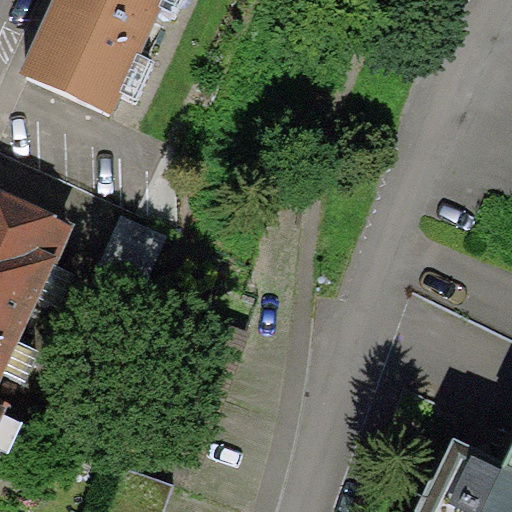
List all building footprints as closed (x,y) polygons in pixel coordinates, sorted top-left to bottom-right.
[(50,0),(15,73),(96,113),(151,0),(50,0)] [(0,200),(0,382),(68,231),(0,200)] [(126,222),(103,272),(143,290),(166,241),(126,222)] [(240,334),(178,313),(133,441),(194,462),(240,334)] [(0,455),(7,458),(21,429),(0,419),(0,416),(5,407),(0,404),(0,455)] [(511,511),(511,463),(507,475),(460,453),(440,494),(435,492),(424,511),(511,511)] [(109,495),(156,511),(165,511),(174,486),(119,467),(109,495)] [(102,511),(156,511),(109,495),(102,511)]
